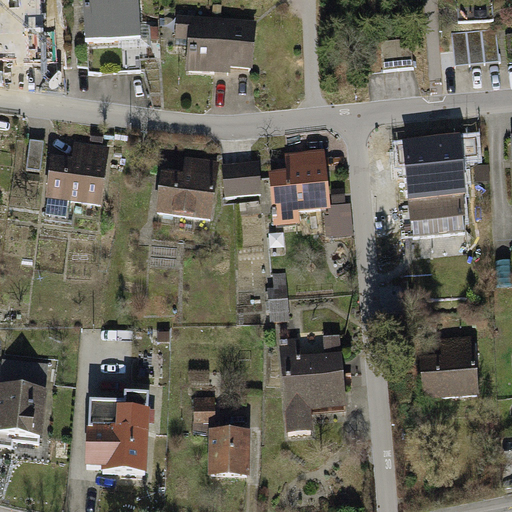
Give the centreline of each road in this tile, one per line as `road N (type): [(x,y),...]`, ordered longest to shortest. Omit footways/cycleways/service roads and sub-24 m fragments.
road 1 (residential): [(392,511),(355,117)]
road 2 (residential): [(0,99),(222,127),(355,117)]
road 3 (residential): [(355,117),(511,100)]
